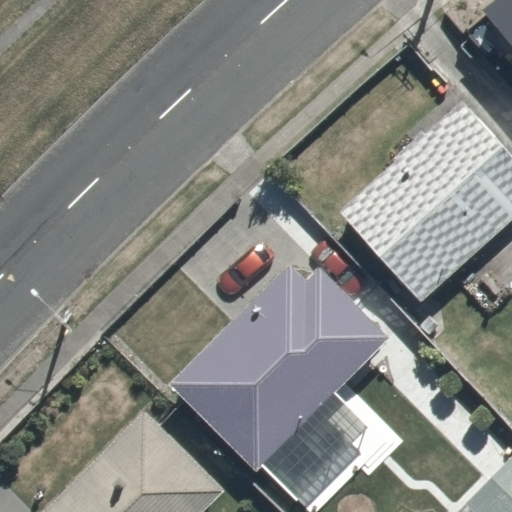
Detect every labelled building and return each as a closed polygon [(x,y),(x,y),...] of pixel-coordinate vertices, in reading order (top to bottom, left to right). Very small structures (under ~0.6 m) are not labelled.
[(511,0),(485,22),(511,55),(511,0)] [(280,203),(362,287),(482,171),(400,87),(280,203)] [(119,378),(203,457),(324,329),(240,251),(119,378)] [(0,490),(0,511),(130,511),(164,478),(87,402),(0,490)] [(511,511),(511,444),(501,435),(499,438),(446,498),(461,511),(511,511)]
